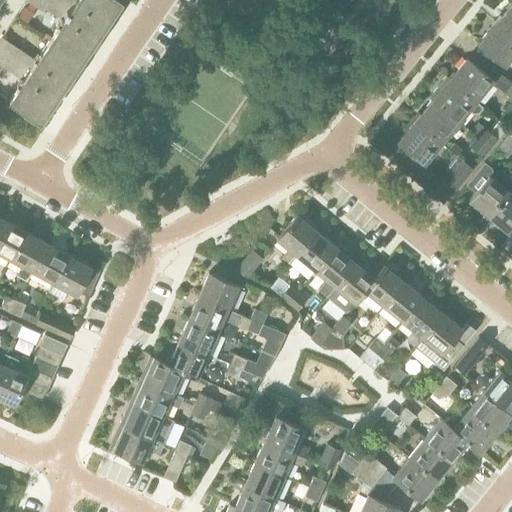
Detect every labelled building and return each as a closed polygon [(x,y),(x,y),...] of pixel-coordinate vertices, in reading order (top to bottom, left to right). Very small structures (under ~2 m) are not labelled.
[(101,30),(121,0),(26,0),(27,0),(42,10),(44,6),(63,18),(49,39),(81,61),(101,30)] [(264,9),(253,0),(231,0),(255,20),(264,9)] [(327,0),(334,8),(335,8),(334,7),(344,0),(327,0)] [(511,0),(495,21),(511,34),(511,0)] [(26,21),(32,12),(24,7),(18,16),(26,21)] [(511,54),(511,34),(495,21),(478,41),(505,63),(511,54)] [(81,61),(49,39),(35,60),(1,38),(0,39),(0,65),(22,80),(9,99),(41,121),(60,91),(81,61)] [(466,56),(449,77),(476,99),(493,78),(466,56)] [(432,98),(459,120),(468,109),(472,113),(478,112),(483,106),(475,100),(476,99),(449,77),(446,74),(429,95),(432,98)] [(432,98),(420,113),(415,119),(441,141),(459,120),(432,98)] [(441,141),(415,119),(397,140),(408,149),(402,157),(417,168),(422,161),(424,162),(441,141)] [(485,126),(477,135),(490,145),(497,137),(485,126)] [(511,131),(496,149),(506,156),(511,148),(511,131)] [(482,155),(490,145),(477,135),(469,145),(482,155)] [(472,168),(463,160),(445,179),(455,187),(472,168)] [(473,190),(467,198),(487,214),(507,189),(489,175),(492,172),(491,167),(484,162),(466,184),(473,190)] [(487,214),(506,230),(511,222),(511,193),(507,189),(487,214)] [(299,215),(297,213),(277,238),(289,247),(281,257),(289,263),(297,254),(316,229),(308,223),(309,219),(302,214),(299,215)] [(26,231),(4,219),(0,226),(0,251),(12,258),(26,231)] [(316,229),(297,254),(316,269),(336,245),(316,229)] [(48,243),(26,231),(12,258),(22,264),(16,274),(27,280),(32,270),(48,243)] [(54,282),(69,255),(48,243),(32,270),(53,281),(54,282)] [(340,244),(337,246),(336,245),(316,269),(334,285),(354,260),(346,253),(347,250),(340,244)] [(262,257),(252,249),(238,267),(247,275),(262,257)] [(91,267),(69,255),(54,282),(53,281),(48,290),(63,298),(68,289),(76,294),(91,267)] [(354,301),(365,288),(374,277),(374,276),(376,274),(367,266),(363,268),(354,260),(334,285),(326,295),(345,311),(354,301)] [(365,288),(384,304),(404,280),(384,264),(376,274),(374,276),(374,277),(365,288)] [(209,272),(199,295),(228,307),(238,284),(209,272)] [(404,280),(384,304),(403,320),(423,296),(404,280)] [(281,295),(289,302),(297,292),(288,286),(281,295)] [(305,299),(297,292),(289,302),(297,309),(305,299)] [(218,330),(228,307),(199,295),(189,318),(218,330)] [(1,307),(10,311),(15,301),(15,300),(6,296),(1,307)] [(442,311),(423,296),(403,320),(412,328),(406,335),(407,340),(413,345),(422,335),(442,311)] [(25,304),(15,300),(15,301),(10,311),(20,316),(25,304)] [(255,308),(251,317),(262,322),(266,313),(255,308)] [(462,327),(442,311),(422,335),(413,345),(443,370),(463,345),(453,337),(462,327)] [(70,337),(74,326),(42,312),(37,323),(70,337)] [(334,325),(332,327),(320,342),(321,343),(325,347),(337,346),(337,340),(343,333),(342,332),(350,322),(342,316),(334,325)] [(258,332),(262,322),(251,317),(246,327),(258,332)] [(189,318),(179,340),(196,348),(208,353),(218,330),(189,318)] [(21,323),(12,320),(7,331),(16,335),(21,323)] [(321,343),(320,342),(332,327),(323,320),(309,337),(319,345),(321,343)] [(45,334),(41,345),(62,354),(67,344),(45,334)] [(391,335),(385,343),(393,349),(399,342),(391,335)] [(368,346),(376,353),(385,343),(376,336),(368,346)] [(196,348),(179,340),(169,363),(183,369),(183,370),(198,376),(208,353),(196,348)] [(393,349),(385,343),(376,353),(385,359),(393,349)] [(36,355),(58,365),(62,354),(41,345),(36,355)] [(479,353),(470,346),(454,364),(464,372),(479,353)] [(235,353),(231,363),(242,368),(246,359),(235,353)] [(0,396),(15,403),(21,389),(26,377),(28,374),(14,368),(18,359),(8,354),(4,363),(0,372),(0,396)] [(31,366),(53,376),(58,365),(36,355),(31,366)] [(143,379),(173,393),(183,370),(183,369),(169,363),(153,356),(150,355),(144,368),(147,370),(143,379)] [(238,378),(242,368),(231,363),(226,373),(238,378)] [(26,377),(48,387),(53,376),(31,366),(28,374),(26,377)] [(511,379),(500,369),(484,388),(511,411),(511,410),(511,379)] [(446,375),(439,384),(450,393),(457,384),(446,375)] [(26,377),(21,389),(43,398),(48,387),(26,377)] [(133,401),(163,414),(168,403),(178,407),(183,397),(173,393),(143,379),(139,389),(135,387),(129,401),(130,401),(133,403),(133,401)] [(449,394),(450,393),(439,384),(432,392),(439,397),(449,394)] [(507,420),(505,419),(511,411),(484,388),(467,407),(496,430),(496,429),(498,431),(507,420)] [(200,393),(196,403),(207,408),(212,399),(200,393)] [(120,424),(153,438),(163,414),(133,401),(133,403),(130,401),(121,423),(120,424)] [(207,408),(196,403),(192,413),(203,418),(207,408)] [(371,425),(380,433),(396,414),(387,406),(371,425)] [(397,415),(409,424),(416,415),(405,406),(397,415)] [(269,429),(265,439),(304,456),(308,446),(298,442),(304,429),(289,422),(292,415),(274,407),(265,427),(269,429)] [(459,413),(444,420),(468,440),(480,450),(481,449),(482,450),(491,439),(489,438),(496,430),(467,407),(461,415),(459,413)] [(440,417),(424,436),(452,459),(453,458),(454,459),(463,449),(461,447),(468,440),(444,420),(440,417)] [(162,442),(153,438),(120,424),(121,423),(120,423),(108,450),(127,459),(129,455),(142,461),(148,448),(158,452),(162,442)] [(382,437),(376,432),(372,437),(379,442),(382,437)] [(446,466),(452,459),(424,436),(408,455),(436,478),(437,477),(439,478),(447,468),(446,466)] [(265,439),(255,462),(283,475),(290,460),(300,465),(304,456),(265,439)] [(191,445),(180,440),(176,449),(187,454),(191,445)] [(340,448),(327,443),(318,462),(332,468),(340,448)] [(362,446),(353,443),(350,450),(359,454),(362,446)] [(177,476),(187,454),(176,449),(166,472),(177,476)] [(378,477),(360,462),(344,452),(340,462),(370,487),(378,477)] [(368,452),(360,462),(378,477),(386,467),(368,452)] [(430,486),(436,478),(408,455),(393,475),(421,497),(422,496),(423,498),(432,487),(430,486)] [(255,462),(245,484),(273,497),(283,475),(255,462)] [(314,477),(309,487),(321,492),(326,482),(314,477)] [(245,484),(235,507),(246,511),(266,511),(269,507),(280,511),(284,502),(273,497),(245,484)] [(317,501),(321,492),(309,487),(305,496),(317,501)] [(368,494),(359,511),(398,511),(401,508),(368,494)] [(318,511),(333,511),(335,509),(322,503),(318,511)]
